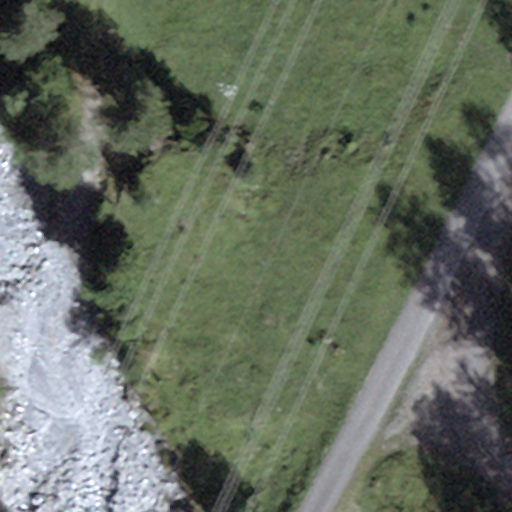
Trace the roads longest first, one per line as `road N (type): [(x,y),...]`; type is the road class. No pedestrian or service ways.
road 1 (unclassified): [(511,130),(317,511)]
road 2 (track): [(440,275),(465,457),(511,492)]
